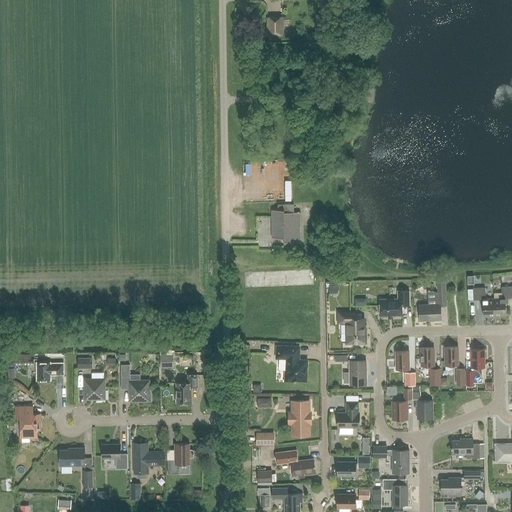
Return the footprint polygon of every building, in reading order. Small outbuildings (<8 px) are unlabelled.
[(281,17),(266,18),(266,36),(282,36),(281,17)] [(315,23),(315,35),(324,35),(324,23),(323,23),(323,18),(316,18),(316,21),(316,23),(315,23)] [(278,210),(271,210),(271,238),(284,238),(284,243),(301,242),(300,212),(294,213),(294,204),(278,204),(278,210)] [(442,306),(448,306),(447,292),(446,280),(439,281),(440,305),(420,306),(421,321),(430,321),(430,322),(436,322),(436,320),(443,320),(442,306)] [(329,294),(338,293),(337,283),(330,284),(330,286),(329,286),(329,294)] [(494,299),(495,317),(507,317),(506,299),(511,299),(511,287),(502,288),(503,299),(494,299)] [(495,317),(494,299),(487,300),(486,288),(474,289),(474,301),(483,301),(484,318),(495,317)] [(403,306),(411,306),(410,291),(399,291),(399,299),(381,300),(381,316),(404,315),(403,306)] [(348,343),(366,343),(366,333),(364,333),(364,319),(356,319),(356,312),(340,313),(340,322),(347,322),(348,343)] [(306,381),(307,361),(301,360),(301,359),(299,357),(298,357),(297,356),(297,347),(277,346),(277,358),(279,358),(278,369),(287,370),(287,371),(286,371),(285,381),(295,381),(295,380),(306,381)] [(446,366),(459,366),(459,347),(446,347),(446,366)] [(431,385),(441,385),(440,369),(435,369),(435,348),(422,348),(422,366),(431,366),(431,385)] [(472,371),(467,371),(467,385),(475,385),(475,382),(482,382),(482,368),(485,368),(485,349),(472,350),(472,368),(472,371)] [(173,351),(160,351),(161,368),(173,368),(173,351)] [(397,369),(410,369),(410,351),(396,351),(397,369)] [(92,369),(92,359),(92,358),(78,359),(78,369),(92,369)] [(351,383),(351,384),(367,384),(367,361),(350,361),(350,372),(351,383)] [(37,381),(51,380),(51,375),(64,375),(64,363),(51,363),(51,362),(37,363),(37,381)] [(141,400),(141,401),(151,401),(150,392),(149,392),(149,381),(141,381),(141,375),(130,375),(130,365),(122,365),(122,389),(130,389),(130,400),(141,400)] [(457,386),(465,386),(465,369),(457,369),(457,386)] [(415,372),(405,372),(405,386),(416,385),(415,372)] [(177,403),(192,403),(192,388),(198,388),(198,375),(188,375),(188,383),(177,383),(177,403)] [(106,400),(106,390),(105,390),(104,379),(85,380),(85,399),(96,399),(96,400),(106,400)] [(253,385),(253,393),(261,393),(261,385),(253,385)] [(404,400),(413,400),(413,388),(404,388),(404,400)] [(257,398),(257,407),(271,407),(271,398),(257,398)] [(309,401),(292,401),(293,413),(289,413),(289,424),(293,423),(293,435),(310,435),(309,423),(311,423),(311,413),(309,413),(309,401)] [(394,419),(407,419),(407,401),(393,401),(394,419)] [(419,419),(432,419),(432,401),(419,401),(419,419)] [(360,427),(360,413),(359,413),(359,402),(347,402),(347,413),(338,413),(338,427),(360,427)] [(41,430),(41,414),(33,414),(33,406),(16,406),(16,418),(21,418),(21,438),(37,438),(37,430),(41,430)] [(257,446),(269,445),(275,445),(274,433),(256,433),(257,446)] [(451,441),(452,455),(466,455),(466,459),(480,459),(480,445),(473,445),(473,439),(464,439),(464,441),(451,441)] [(135,444),(135,472),(148,472),(148,465),(164,465),(164,452),(147,453),(147,444),(135,444)] [(168,474),(180,474),(180,464),(190,464),(190,458),(193,458),(194,456),(194,451),(193,450),(190,450),(190,444),(175,444),(175,460),(168,460),(168,474)] [(128,469),(128,454),(121,454),(121,445),(103,445),(103,458),(116,458),(116,469),(128,469)] [(511,445),(496,446),(497,462),(511,461),(511,445)] [(387,457),(387,446),(373,446),(373,457),(387,457)] [(85,448),(74,448),(74,450),(60,450),(60,466),(85,466),(85,448)] [(312,471),(316,471),(314,462),(311,462),(311,459),(299,461),(297,450),(275,453),(277,464),(290,462),(292,477),(313,474),(312,471)] [(409,473),(409,450),(393,450),(392,472),(409,473)] [(357,455),(357,467),(370,467),(370,455),(357,455)] [(338,475),(356,476),(356,462),(338,462),(338,475)] [(83,470),(83,487),(93,487),(93,470),(83,470)] [(273,482),(273,470),(259,470),(259,483),(273,482)] [(461,477),(452,477),(452,479),(441,479),(441,494),(449,494),(449,497),(461,497),(461,477)] [(397,479),(383,479),(383,490),(393,489),(393,505),(407,505),(407,486),(397,486),(397,479)] [(141,499),(141,484),(131,484),(131,499),(141,499)] [(303,502),(302,493),(288,494),(287,488),(272,488),(273,499),(284,498),(284,511),(300,511),(300,502),(303,502)] [(370,500),(370,489),(360,489),(359,499),(370,500)] [(479,490),(474,496),(479,500),(484,493),(479,490)] [(0,511),(10,511),(8,494),(0,495),(0,511)] [(261,507),(270,507),(270,495),(261,495),(261,507)] [(355,508),(356,495),(337,495),(337,508),(339,508),(339,511),(349,511),(349,508),(355,508)] [(71,509),(71,500),(58,499),(58,508),(71,509)]
